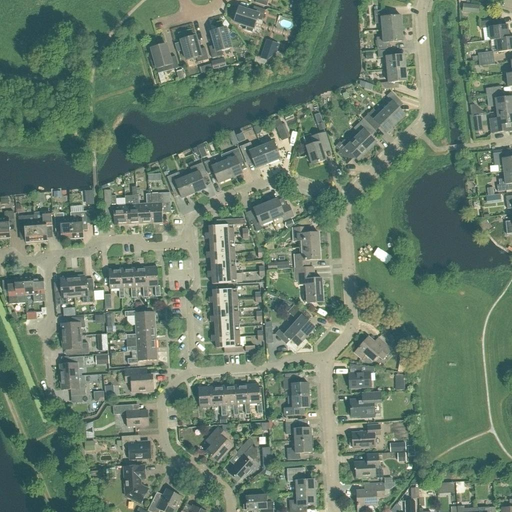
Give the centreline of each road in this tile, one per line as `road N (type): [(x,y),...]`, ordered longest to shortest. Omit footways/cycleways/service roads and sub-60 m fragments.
road 1 (residential): [(348,198),(423,124),(423,0)]
road 2 (residential): [(188,245),(194,214),(279,179),(348,198)]
road 3 (residential): [(192,372),(161,404),(166,444),(229,496),(230,511)]
road 4 (residential): [(325,361),(352,322),(348,198)]
road 5 (residential): [(335,511),(325,361)]
road 6 (residential): [(50,398),(48,256)]
road 7 (residential): [(48,256),(100,242),(188,245)]
road 8 (track): [(0,380),(53,511)]
road 9 (residential): [(325,361),(192,372)]
road 10 (residential): [(192,372),(188,300),(196,256),(188,245)]
